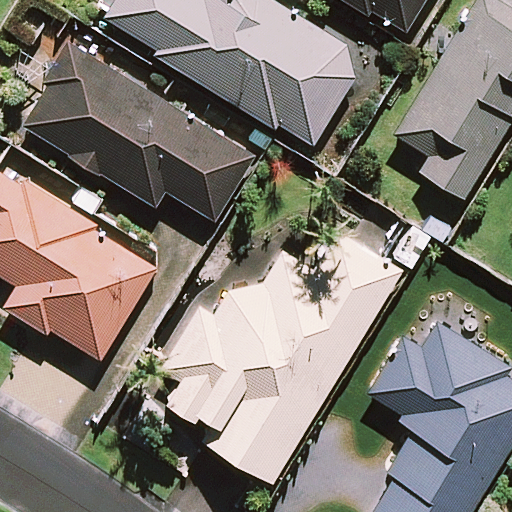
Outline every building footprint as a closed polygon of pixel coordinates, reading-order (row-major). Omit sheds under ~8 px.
[(221,0),(111,0),(100,18),(272,124),(276,118),(309,139),(362,54),(273,0),(232,0),(229,5),(221,0)] [(349,0),(399,30),(417,0),(349,0)] [(511,4),(504,0),(470,0),(391,129),(426,151),(417,167),(462,195),(511,113),(511,4)] [(251,152),(67,36),(16,118),(152,203),(163,186),(210,216),(251,152)] [(94,221),(0,162),(0,271),(16,281),(6,297),(98,354),(154,264),(91,225),(94,221)] [(312,267),(272,243),(255,271),(238,261),(209,310),(200,304),(156,376),(172,385),(165,397),(207,423),(200,435),(270,478),(399,267),(336,229),(312,267)] [(406,321),(366,388),(398,408),(391,420),(407,430),(385,467),(392,471),(367,511),(465,511),(511,434),(511,374),(503,369),(509,359),(436,314),(425,333),(406,321)]
